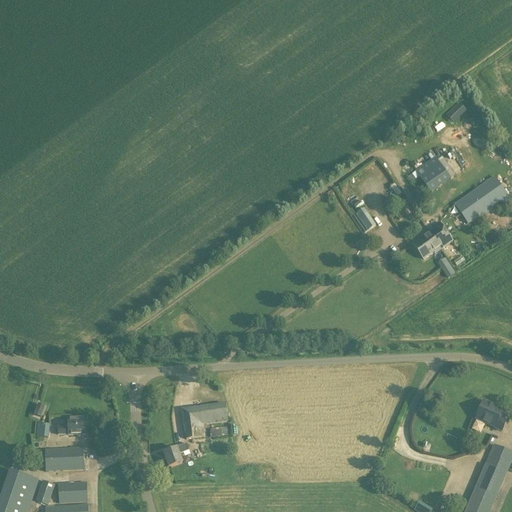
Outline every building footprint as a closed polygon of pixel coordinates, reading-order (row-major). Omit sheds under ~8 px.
[(459,105),(446,117),(453,124),(465,112),(459,105)] [(415,172),(431,194),(451,180),(435,158),(415,172)] [(494,177),(454,206),(468,225),(483,214),(484,216),(493,210),(492,208),(508,197),(494,177)] [(358,214),(356,215),(359,220),(368,232),(376,227),(368,214),(364,210),(363,211),(358,214)] [(438,224),(420,237),(420,239),(413,245),(423,260),(434,252),(435,254),(452,242),(438,224)] [(445,259),(438,264),(448,279),(455,274),(445,259)] [(476,419),(494,427),(493,429),(502,433),(507,421),(500,418),(503,411),(483,403),(476,419)] [(41,418),(45,407),(38,405),(34,416),(41,418)] [(186,440),(204,438),(203,426),(228,422),(224,405),(182,410),(186,440)] [(59,428),(59,436),(85,435),(85,419),(68,420),(68,428),(59,428)] [(37,424),(37,436),(51,437),(51,424),(37,424)] [(228,428),(211,429),(211,437),(229,436),(228,428)] [(182,463),(179,455),(189,452),(187,445),(164,454),(169,468),(182,463)] [(489,511),(511,461),(511,453),(494,446),(465,511),(489,511)] [(83,449),(45,450),(46,473),(84,471),(83,449)] [(0,497),(0,511),(27,511),(39,481),(9,471),(0,497)] [(48,507),(55,486),(42,482),(35,503),(48,507)] [(59,505),(88,504),(87,483),(58,485),(59,505)]
